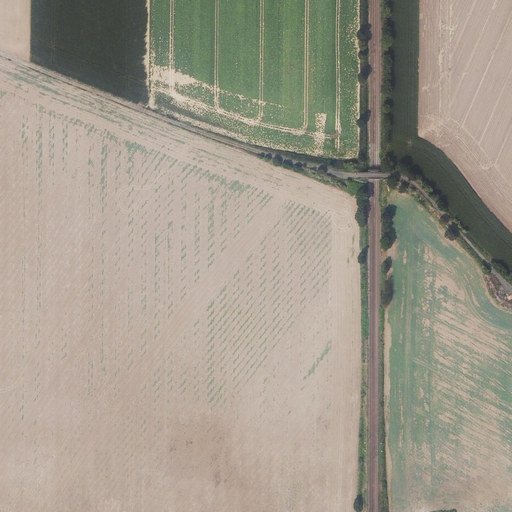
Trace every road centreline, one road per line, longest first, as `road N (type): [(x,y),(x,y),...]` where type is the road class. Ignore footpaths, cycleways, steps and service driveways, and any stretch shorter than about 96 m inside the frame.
road 1 (track): [(354,175),(220,138),(0,51)]
road 2 (track): [(511,289),(416,189),(385,175)]
